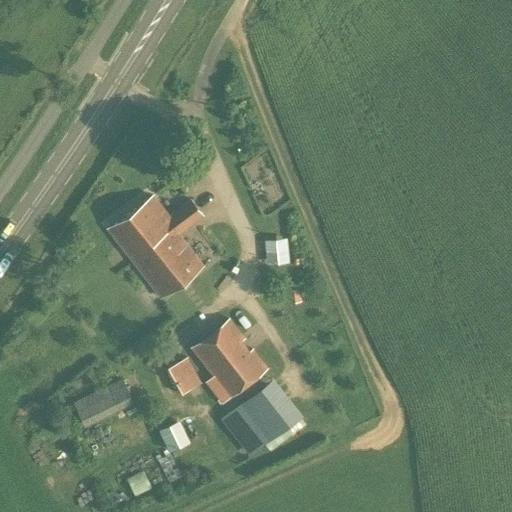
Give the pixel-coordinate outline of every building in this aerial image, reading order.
[(178,233),(203,215),(191,198),(168,214),(152,194),(107,228),(160,296),(203,264),(178,233)] [(266,237),(267,262),(291,261),(289,236),(266,237)] [(189,347),(194,353),(212,375),(200,384),(216,406),(228,397),(228,398),(268,368),(252,346),(248,350),(241,339),(245,337),(229,316),(189,347)] [(183,387),(202,378),(189,354),(171,364),(183,387)] [(121,378),(72,402),(84,426),(132,402),(121,378)] [(247,456),(297,418),(269,381),(219,419),(247,456)] [(163,425),(170,449),(192,442),(185,419),(163,425)] [(136,494),(154,485),(146,469),(128,478),(136,494)]
